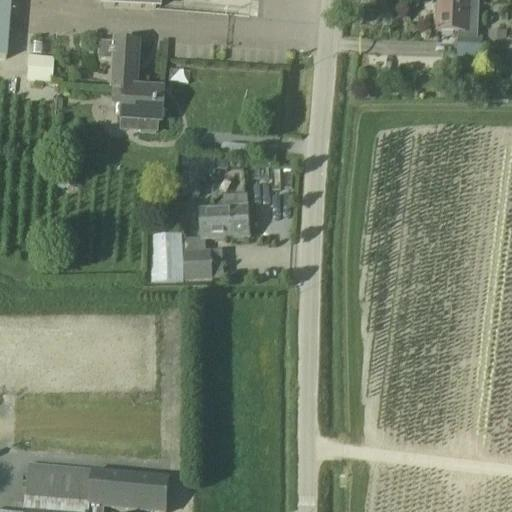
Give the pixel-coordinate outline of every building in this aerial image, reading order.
[(0,0),(0,61),(6,62),(9,0),(118,0),(118,8),(104,7),(104,8),(155,12),(155,0),(0,0)] [(469,0),(437,0),(436,34),(463,35),(463,40),(458,40),(457,59),(481,60),(483,40),(477,40),(478,15),(478,3),(470,3),(469,0)] [(164,12),(164,21),(225,22),(225,12),(164,12)] [(71,22),(72,34),(109,33),(109,21),(71,22)] [(506,53),(506,35),(489,35),(489,53),(506,53)] [(134,92),(134,91),(137,46),(98,44),(97,61),(111,62),(109,91),(120,92),(120,91),(134,92)] [(52,60),(27,58),(25,83),(50,85),(52,60)] [(487,59),(486,70),(504,72),(504,60),(487,59)] [(160,93),(134,91),(134,92),(120,91),(120,92),(119,124),(138,125),(137,134),(156,135),(156,126),(159,126),(160,93)] [(76,153),(61,152),(60,169),(75,170),(76,153)] [(182,162),(182,182),(198,182),(198,178),(214,178),(214,161),(182,162)] [(199,187),(182,187),(182,199),(200,199),(199,187)] [(225,211),(200,212),(202,244),(206,243),(250,241),(248,210),(247,198),(224,200),(225,211)] [(184,255),(183,255),(185,285),(213,284),(211,253),(206,254),(206,243),(202,244),(184,245),(184,255)] [(105,511),(105,509),(130,511),(167,511),(171,479),(92,472),(29,466),(26,500),(25,500),(24,511),(105,511)]
